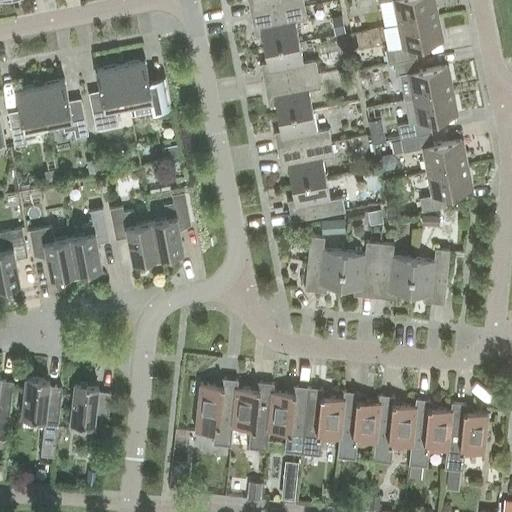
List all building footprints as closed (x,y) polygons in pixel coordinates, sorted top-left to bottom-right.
[(247,0),(251,16),(304,5),(303,0),(247,0)] [(394,0),(399,23),(436,15),(433,0),(377,0),(378,2),(388,0),(394,0)] [(264,48),(299,41),(295,21),(307,19),(304,5),(251,16),(255,36),(262,35),(264,48)] [(392,62),(416,58),(414,45),(441,39),(436,15),(399,23),(403,46),(385,50),(388,63),(392,62)] [(342,16),(331,18),(334,34),(345,32),(342,16)] [(264,84),(317,73),(315,59),(303,62),(299,41),(264,48),(267,62),(260,63),(264,84)] [(404,99),(413,97),(451,89),(446,65),(419,70),(416,58),(392,62),(395,76),(399,75),(404,99)] [(150,85),(149,79),(145,59),(121,64),(129,104),(131,104),(133,113),(167,107),(162,82),(150,85)] [(96,129),(119,124),(115,107),(129,104),(121,64),(96,68),(101,94),(89,97),(96,129)] [(278,117),(312,110),(308,89),(320,87),(317,73),(264,84),(268,105),(275,103),(278,117)] [(40,84),(48,124),(62,121),(64,131),(74,129),(75,137),(88,134),(82,102),(69,104),(64,79),(40,84)] [(34,127),(48,124),(40,84),(16,88),(21,114),(9,116),(14,145),(27,142),(26,139),(36,137),(34,127)] [(397,125),(400,138),(431,132),(429,119),(456,113),(451,89),(413,97),(404,99),(408,122),(397,125)] [(278,152),(331,141),(328,128),(316,130),(312,110),(278,117),(281,130),(274,131),(278,152)] [(423,147),(428,171),(466,164),(461,139),(434,145),(431,132),(400,138),(403,152),(423,147)] [(291,185),(326,178),(322,158),(334,155),(331,141),(278,152),(282,173),(289,171),(291,185)] [(466,164),(428,171),(433,195),(419,197),(422,211),(446,206),(443,193),(471,188),(466,164)] [(362,171),(366,191),(380,188),(376,168),(362,171)] [(326,178),(291,185),(294,198),(287,200),(291,221),(345,210),(342,196),(330,198),(326,178)] [(151,220),(159,261),(170,259),(172,253),(184,251),(179,226),(191,223),(184,191),(172,193),(173,201),(164,203),(166,217),(151,220)] [(159,261),(151,220),(136,223),(133,209),(123,211),(122,205),(109,208),(115,238),(128,236),(133,261),(144,259),(148,263),(159,261)] [(69,236),(77,277),(88,275),(90,269),(102,267),(97,242),(109,240),(103,207),(90,209),(93,222),(83,223),(85,233),(69,236)] [(439,213),(423,212),(422,224),(439,225),(439,213)] [(77,277),(69,236),(54,239),(51,225),(29,229),(34,254),(46,252),(51,277),(62,275),(67,279),(77,277)] [(0,249),(0,291),(6,291),(8,285),(20,283),(15,258),(27,255),(22,227),(0,230),(0,234),(3,249),(0,249)] [(340,285),(344,250),(323,248),(324,236),(310,235),(304,289),(326,291),(327,284),(340,285)] [(374,296),(380,242),(366,240),(365,252),(344,250),(340,285),(354,287),(353,294),(374,296)] [(410,292),(413,257),(392,255),(394,243),(380,242),(374,296),(395,298),(396,291),(410,292)] [(413,257),(410,292),(423,294),(422,301),(444,303),(450,249),(435,247),(434,259),(413,257)] [(0,447),(6,448),(13,381),(0,379),(0,377),(0,374),(0,373),(0,447)] [(44,420),(40,455),(54,456),(62,386),(49,385),(49,379),(26,376),(21,417),(44,420)] [(231,446),(233,426),(237,386),(238,379),(223,378),(223,385),(200,383),(195,430),(214,432),(212,444),(231,446)] [(269,430),(273,390),(274,383),(259,381),(259,389),(237,386),(233,426),(250,428),(248,447),(267,449),(269,430)] [(106,438),(111,392),(98,390),(98,384),(74,382),(70,423),(93,425),(91,436),(106,438)] [(302,453),(309,387),(295,385),(294,392),(273,390),(269,430),(286,432),(284,451),(302,453)] [(339,437),(343,398),(322,395),(323,388),(309,387),(302,453),(319,455),(321,435),(339,437)] [(375,441),(379,401),(358,399),(358,392),(344,390),(343,398),(339,437),(337,457),(355,459),(357,439),(375,441)] [(411,445),(415,405),(393,403),(394,395),(380,394),(379,401),(375,441),(373,460),(391,462),(393,443),(411,445)] [(446,449),(451,409),(429,407),(430,399),(416,398),(415,405),(411,445),(409,464),(411,464),(410,476),(422,477),(423,466),(427,466),(429,447),(446,449)] [(451,401),(451,409),(446,449),(444,468),(446,468),(445,482),(450,483),(451,475),(457,476),(458,469),(463,470),(465,450),(483,452),(488,413),(465,410),(466,403),(451,401)] [(281,458),(279,496),(293,496),(294,458),(281,458)] [(263,482),(249,480),(246,496),(260,498),(263,482)] [(380,495),(371,494),(370,507),(379,508),(380,495)] [(366,497),(350,495),(348,503),(365,506),(366,497)] [(511,511),(511,499),(504,499),(502,511),(511,511)]
